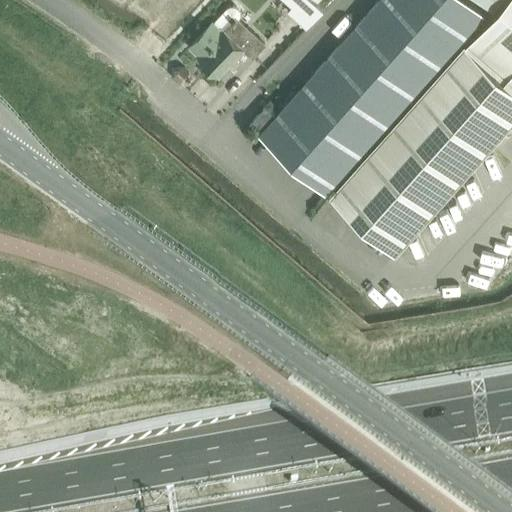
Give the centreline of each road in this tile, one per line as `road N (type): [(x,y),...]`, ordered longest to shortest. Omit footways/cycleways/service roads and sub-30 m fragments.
road 1 (motorway): [(511,410),(0,492)]
road 2 (tertiary): [(328,382),(0,143)]
road 3 (tertiary): [(328,382),(500,511)]
road 4 (motorway): [(313,511),(511,481)]
